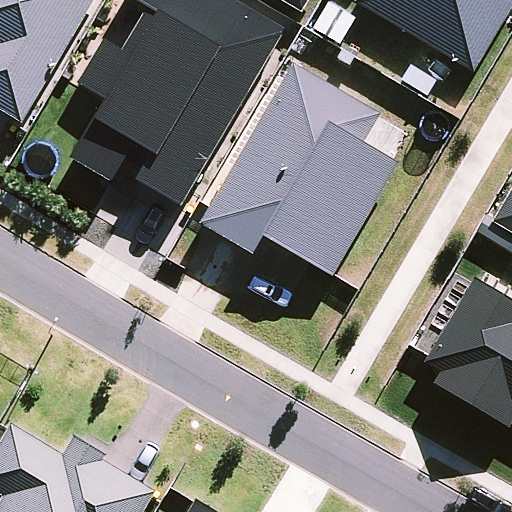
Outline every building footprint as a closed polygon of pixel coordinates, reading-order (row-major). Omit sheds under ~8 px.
[(0,0),(0,113),(23,127),(98,0),(0,0)] [(136,185),(181,211),(286,34),(228,0),(224,0),(222,3),(217,0),(126,0),(148,13),(123,55),(105,44),(78,89),(106,105),(71,164),(113,189),(115,187),(130,196),(136,185)] [(273,0),(303,17),(313,0),(273,0)] [(511,0),(359,0),(356,7),(475,76),(511,12),(511,0)] [(382,119),(293,68),(211,210),(200,229),(257,262),(266,246),(332,283),(334,279),(398,168),(365,149),(382,119)] [(511,237),(511,190),(493,225),(511,237)] [(511,304),(474,284),(429,359),(424,368),(440,378),(433,390),(508,433),(511,427),(511,304)] [(146,511),(157,495),(105,464),(108,459),(74,438),(62,458),(12,428),(0,447),(0,498),(4,501),(0,506),(0,511),(146,511)]
